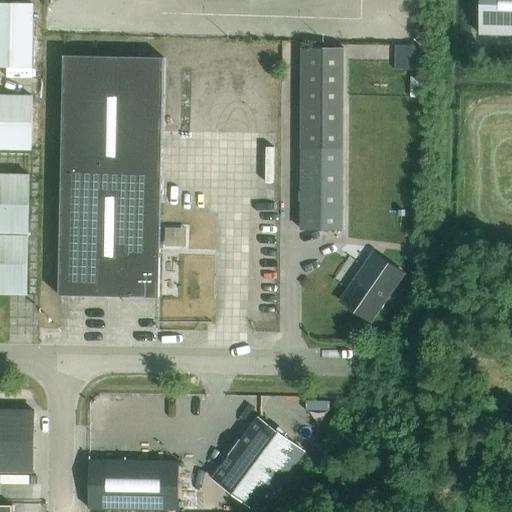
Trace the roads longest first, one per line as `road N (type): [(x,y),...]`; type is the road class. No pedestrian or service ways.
road 1 (unclassified): [(367,362),(64,358)]
road 2 (unclassified): [(66,500),(64,358)]
